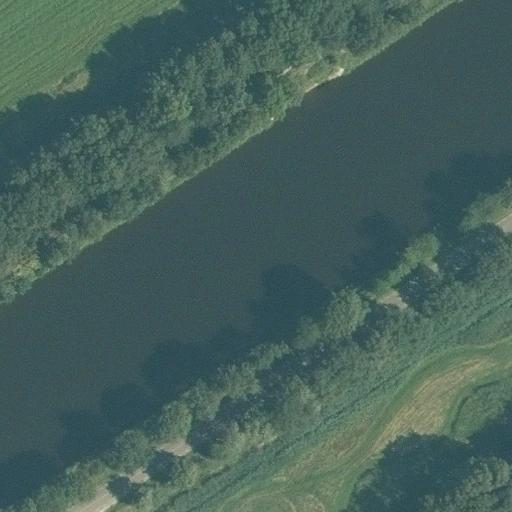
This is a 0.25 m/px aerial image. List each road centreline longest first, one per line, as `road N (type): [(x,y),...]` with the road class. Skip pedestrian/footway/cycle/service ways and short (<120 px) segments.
road 1 (unclassified): [(80,511),(511,222)]
road 2 (track): [(0,266),(393,0)]
